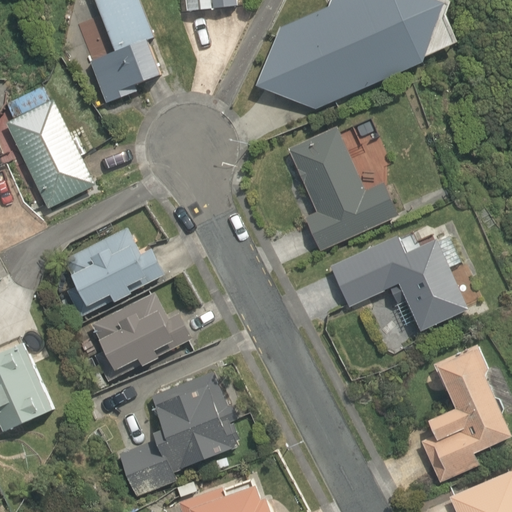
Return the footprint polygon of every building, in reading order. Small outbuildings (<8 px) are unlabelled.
[(151,32),(139,0),(93,0),(110,43),(83,53),(100,99),(161,76),(145,34),(151,32)] [(183,0),(184,8),(235,4),(234,0),(183,0)] [(255,83),(312,105),(455,37),(443,13),(446,0),(327,0),(325,6),(275,23),(255,83)] [(46,92),(0,114),(0,117),(44,206),(91,183),(46,92)] [(302,213),(316,247),(400,213),(388,184),(393,182),(377,143),(348,154),(335,121),(288,140),(315,208),(302,213)] [(412,330),(462,309),(425,218),(327,259),(345,304),(393,284),(412,330)] [(149,245),(138,249),(128,224),(87,241),(93,255),(61,269),(75,301),(106,288),(110,298),(131,289),(127,280),(140,274),(144,282),(161,274),(149,245)] [(0,426),(51,407),(5,285),(0,286),(0,426)] [(115,315),(90,328),(110,367),(133,355),(139,367),(157,358),(148,342),(161,336),(167,348),(188,337),(179,318),(167,324),(150,290),(112,310),(115,315)] [(474,337),(427,356),(446,402),(421,413),(426,424),(414,429),(435,478),(475,462),(470,449),(511,431),(511,424),(492,376),(482,380),(477,369),(485,365),(474,337)] [(184,473),(180,465),(242,438),(235,422),(248,416),(224,360),(146,393),(161,429),(117,448),(136,493),(184,473)] [(265,511),(245,464),(195,483),(192,476),(174,484),(178,495),(166,500),(171,511),(265,511)] [(511,511),(511,465),(449,491),(457,511),(511,511)]
